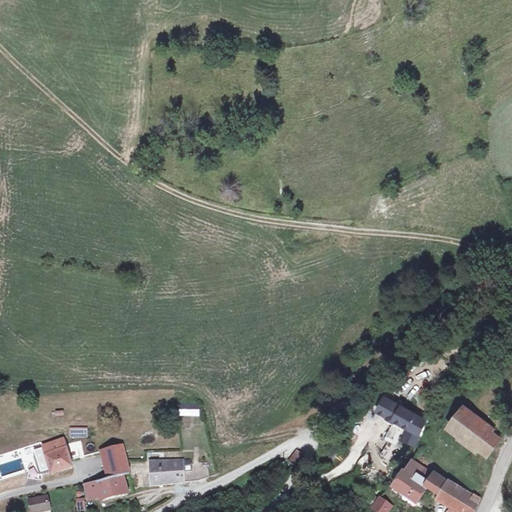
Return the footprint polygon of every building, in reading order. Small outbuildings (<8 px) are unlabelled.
[(427,418),(387,395),(379,409),(409,427),(405,438),(416,443),(427,418)] [(481,445),(492,433),(494,431),(464,405),(450,425),(478,448),(481,445)] [(200,416),(200,407),(181,407),(181,416),(200,416)] [(498,439),(492,433),(481,445),(488,451),(498,439)] [(63,441),(42,447),(50,472),(70,466),(63,441)] [(107,478),(122,475),(128,473),(122,447),(101,451),(107,478)] [(304,451),(298,447),(285,464),(292,468),(304,451)] [(416,497),(426,483),(414,473),(423,462),(417,457),(393,485),(407,496),(410,492),(416,497)] [(184,458),(150,460),(150,471),(142,472),(143,487),(210,482),(209,465),(185,466),(184,458)] [(428,467),(423,462),(414,473),(426,483),(429,479),(423,474),(428,467)] [(436,470),(429,479),(426,483),(436,490),(446,479),(436,470)] [(126,493),(122,475),(107,478),(86,482),(90,497),(101,495),(101,499),(126,493)] [(452,501),(459,506),(468,493),(469,491),(449,477),(438,492),(452,501)] [(476,500),(468,493),(459,506),(468,511),(476,500)] [(30,501),(32,511),(50,508),(47,497),(30,501)] [(382,500),(375,509),(379,511),(387,511),(391,507),(382,500)] [(457,511),(459,506),(452,501),(445,511),(457,511)]
